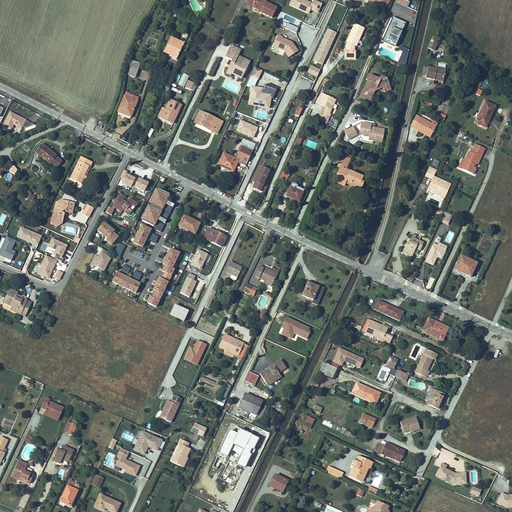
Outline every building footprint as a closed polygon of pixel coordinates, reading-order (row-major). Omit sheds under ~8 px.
[(266,1),(264,0),(247,0),(246,4),(261,11),(263,12),(262,13),(271,17),(276,8),(265,3),(266,1)] [(295,0),(290,0),(289,5),(309,14),(310,10),(306,12),(293,5),(295,0)] [(295,0),(293,5),(306,12),(310,10),(318,14),(322,4),(314,0),(313,0),(312,3),(304,0),(295,0)] [(365,0),(374,4),(374,2),(376,3),(375,4),(374,6),(385,10),(389,0),(365,0)] [(406,23),(392,17),(385,33),(389,35),(386,41),(395,45),(406,23)] [(284,27),(296,32),(298,28),(287,22),(284,27)] [(364,28),(354,24),(346,42),(348,42),(345,46),(346,51),(345,51),(344,58),(355,59),(355,51),(354,51),(354,45),(356,46),(364,28)] [(314,60),(323,64),(336,35),(333,33),(330,38),(325,35),(314,60)] [(293,45),(290,43),(291,42),(282,38),(282,37),(278,35),(275,42),(279,44),(277,47),(285,51),(289,57),(298,51),(293,45)] [(177,57),(184,44),(171,38),(164,52),(168,54),(169,53),(177,57)] [(399,45),(398,49),(401,50),(397,65),(404,67),(409,49),(399,45)] [(244,74),(250,61),(238,56),(241,50),(231,46),(225,57),(232,60),(226,73),(231,75),(231,74),(233,70),(234,70),(244,74)] [(128,75),(135,78),(140,64),(131,61),(129,66),(131,67),(128,75)] [(317,77),(320,70),(311,66),(308,73),(317,77)] [(426,76),(425,78),(434,80),(435,78),(443,80),(446,69),(437,67),(436,69),(428,67),(428,68),(426,76)] [(262,71),(255,68),(251,76),(258,80),(262,71)] [(244,74),(234,70),(233,70),(231,74),(242,78),(244,74)] [(378,79),(369,75),(366,80),(367,81),(370,82),(368,87),(364,88),(360,97),(369,102),(374,91),(373,90),(374,88),(378,90),(383,88),(384,90),(390,88),(387,79),(382,81),(378,79)] [(191,89),(193,85),(194,83),(188,80),(185,87),(191,89)] [(262,89),(252,87),(249,102),(258,104),(258,106),(268,108),(271,95),(262,94),(262,89)] [(124,96),(118,112),(122,114),(123,112),(125,113),(125,115),(130,117),(138,98),(129,94),(127,97),(124,96)] [(335,100),(322,94),(317,103),(324,106),(325,107),(323,111),(322,110),(320,115),(328,119),(330,114),(329,114),(335,100)] [(173,124),(181,105),(170,100),(165,110),(161,118),(173,124)] [(489,121),(495,106),(485,102),(475,123),(484,127),(487,120),(489,121)] [(14,124),(22,128),(26,119),(10,111),(1,128),(10,132),(14,124)] [(217,120),(200,112),(195,123),(201,126),(201,125),(207,128),(207,129),(216,133),(220,125),(216,123),(217,120)] [(415,127),(420,117),(416,115),(411,125),(415,127)] [(430,136),(436,126),(432,123),(420,117),(415,127),(413,129),(418,132),(418,130),(430,136)] [(382,142),(384,130),(371,128),(371,124),(361,122),(360,130),(364,131),(363,136),(369,137),(368,140),(382,142)] [(262,126),(255,123),(253,128),(250,127),(249,130),(257,134),(258,132),(259,132),(262,126)] [(344,132),(348,140),(357,135),(353,127),(344,132)] [(303,136),(299,134),(295,143),(300,145),(303,136)] [(243,138),(240,146),(242,146),(252,151),(256,144),(243,138)] [(55,154),(42,144),(36,152),(50,164),(51,163),(57,168),(62,162),(54,155),(55,154)] [(475,164),(479,156),(481,157),(485,149),(475,144),(471,152),(469,151),(465,160),(463,165),(464,165),(462,169),(473,174),(476,168),(473,167),(474,163),(475,164)] [(252,151),(242,146),(236,159),(234,158),(223,153),(218,165),(233,172),(237,162),(245,166),(252,151)] [(70,179),(82,185),(86,176),(85,176),(84,175),(88,166),(90,167),(92,162),(81,157),(70,179)] [(340,168),(336,177),(338,178),(336,182),(342,185),(344,185),(345,184),(346,180),(351,182),(349,186),(348,188),(354,191),(356,186),(361,188),(363,183),(361,182),(362,178),(345,170),(349,162),(342,158),(338,167),(340,168)] [(264,186),(271,171),(260,167),(257,174),(259,175),(256,182),(253,188),(261,192),(264,186)] [(445,196),(451,185),(434,177),(435,173),(428,169),(425,176),(432,179),(428,188),(433,190),(445,196)] [(120,180),(145,191),(149,182),(124,171),(120,180)] [(289,175),(282,172),(279,180),(282,181),(285,183),(289,175)] [(297,185),(292,183),(286,196),(290,198),(289,201),(293,203),(295,200),(299,202),(304,190),(297,187),(297,185)] [(142,220),(154,225),(157,219),(158,216),(164,204),(166,200),(169,194),(158,188),(157,189),(156,188),(141,218),(143,219),(142,220)] [(116,202),(111,208),(108,207),(105,212),(111,215),(113,209),(115,207),(121,211),(122,210),(124,208),(126,209),(124,211),(128,214),(137,204),(129,197),(125,202),(120,197),(122,195),(118,192),(114,197),(118,199),(116,202)] [(60,201),(56,203),(52,219),(55,219),(57,222),(60,220),(62,221),(64,213),(63,211),(65,210),(66,212),(72,213),(74,204),(66,202),(63,204),(61,201),(60,201)] [(166,204),(163,210),(170,213),(173,208),(166,204)] [(90,215),(93,208),(87,205),(83,212),(90,215)] [(162,211),(159,217),(167,220),(169,214),(162,211)] [(451,217),(443,213),(441,217),(440,221),(448,225),(451,217)] [(184,216),(179,226),(194,234),(199,224),(184,216)] [(115,232),(104,222),(98,230),(109,239),(107,241),(112,245),(119,238),(114,233),(115,232)] [(142,224),(133,243),(138,246),(142,248),(151,229),(142,224)] [(41,236),(21,226),(17,235),(37,245),(41,236)] [(226,237),(209,229),(204,238),(221,247),(226,237)] [(445,240),(450,242),(455,233),(449,230),(445,240)] [(159,236),(151,233),(148,240),(155,243),(159,236)] [(416,236),(412,234),(409,242),(411,243),(409,245),(406,244),(403,251),(413,256),(416,249),(420,251),(424,243),(415,239),(416,236)] [(15,240),(6,236),(0,250),(0,255),(11,260),(15,252),(11,250),(15,240)] [(56,260),(61,263),(63,258),(61,258),(67,245),(52,239),(49,246),(56,250),(54,255),(56,256),(55,260),(56,260)] [(114,254),(120,256),(125,246),(120,243),(114,254)] [(442,259),(447,247),(438,243),(436,247),(433,245),(425,262),(433,265),(437,256),(442,259)] [(165,288),(174,269),(172,268),(179,253),(170,249),(163,264),(165,265),(162,271),(165,272),(162,279),(159,278),(153,290),(155,291),(152,297),(150,296),(147,303),(156,307),(165,288)] [(94,267),(95,265),(105,270),(111,256),(101,252),(99,256),(97,261),(93,259),(90,266),(94,267)] [(206,264),(208,259),(196,254),(194,258),(206,264)] [(454,270),(471,277),(477,263),(461,255),(454,270)] [(48,278),(56,260),(55,260),(46,256),(38,273),(48,278)] [(230,263),(226,271),(232,274),(229,278),(235,281),(241,268),(230,263)] [(123,265),(120,272),(127,275),(130,268),(123,265)] [(271,287),(278,271),(273,269),(272,271),(260,266),(255,276),(265,281),(263,283),(271,287)] [(58,270),(54,277),(60,280),(63,272),(58,270)] [(142,274),(135,270),(131,278),(138,281),(142,274)] [(140,284),(116,272),(112,281),(136,293),(140,284)] [(194,280),(196,276),(189,272),(180,293),(190,297),(197,281),(194,280)] [(204,306),(208,308),(221,280),(213,276),(208,288),(212,290),(204,306)] [(253,287),(246,284),(243,291),(250,294),(253,287)] [(312,303),(317,305),(324,289),(313,285),(312,287),(307,285),(302,296),(313,300),(312,303)] [(10,310),(21,315),(27,301),(19,297),(18,299),(16,298),(18,293),(10,289),(3,302),(11,306),(10,310)] [(31,303),(27,301),(21,315),(25,317),(31,303)] [(386,304),(378,301),(375,309),(399,320),(403,312),(389,306),(386,305),(386,304)] [(174,304),(171,315),(186,319),(189,308),(174,304)] [(265,314),(261,313),(257,322),(261,323),(265,314)] [(212,314),(209,321),(219,325),(222,318),(212,314)] [(311,328),(287,317),(285,323),(286,323),(284,327),(285,328),(283,331),(293,336),(295,333),(296,329),(297,329),(300,330),(299,333),(300,333),(299,335),(308,339),(311,332),(309,331),(311,328)] [(428,319),(422,331),(441,339),(444,334),(445,335),(448,329),(428,319)] [(381,326),(370,322),(368,326),(365,325),(362,330),(365,332),(380,338),(379,339),(390,344),(393,337),(386,334),(388,328),(382,325),(381,326)] [(382,324),(382,325),(388,328),(386,334),(393,337),(393,335),(387,333),(390,327),(382,324)] [(238,356),(244,344),(224,335),(219,347),(227,350),(225,354),(232,357),(234,354),(238,356)] [(197,365),(207,346),(198,341),(194,349),(191,348),(185,359),(197,365)] [(247,346),(244,344),(238,356),(242,358),(247,346)] [(404,356),(408,348),(404,346),(400,354),(404,356)] [(359,358),(339,348),(333,362),(340,365),(342,360),(356,366),(359,358)] [(426,349),(415,373),(426,378),(429,372),(427,371),(431,361),(430,360),(431,358),(432,359),(435,360),(437,354),(426,349)] [(389,356),(385,365),(394,369),(398,360),(389,356)] [(263,372),(260,374),(265,383),(269,381),(270,382),(277,377),(278,378),(281,377),(278,373),(286,368),(280,360),(273,365),(274,368),(270,370),(270,369),(264,373),(263,372)] [(332,378),(337,368),(323,362),(318,371),(325,373),(324,375),(332,378)] [(258,375),(249,371),(245,381),(254,385),(258,375)] [(398,371),(395,377),(402,380),(404,376),(408,378),(409,376),(398,371)] [(267,386),(278,378),(277,377),(270,382),(269,381),(265,383),(267,386)] [(223,406),(231,385),(226,383),(221,396),(224,397),(223,402),(215,399),(214,403),(223,406)] [(377,402),(380,393),(357,383),(352,393),(368,400),(369,398),(377,402)] [(434,394),(429,405),(440,410),(443,404),(440,403),(444,394),(430,388),(429,391),(432,392),(434,394)] [(256,416),(261,404),(262,402),(245,394),(238,407),(256,416)] [(160,417),(171,422),(182,398),(174,395),(171,402),(168,400),(160,417)] [(59,419),(63,408),(49,401),(50,399),(46,397),(42,406),(46,408),(44,412),(59,419)] [(261,404),(256,416),(261,418),(266,406),(261,404)] [(314,404),(312,410),(319,414),(322,408),(314,404)] [(59,419),(44,412),(43,414),(58,420),(59,419)] [(364,425),(365,422),(373,426),(376,419),(363,414),(359,422),(364,425)] [(208,419),(202,416),(196,429),(199,430),(202,425),(205,426),(208,419)] [(309,429),(314,420),(308,417),(304,426),(309,429)] [(416,417),(400,422),(403,431),(410,429),(411,430),(411,432),(420,429),(416,417)] [(63,431),(67,433),(72,423),(68,421),(63,431)] [(67,433),(72,435),(77,425),(72,423),(67,433)] [(158,450),(162,440),(143,431),(134,450),(145,454),(148,446),(158,450)] [(173,456),(170,461),(183,467),(188,458),(186,457),(190,449),(186,447),(188,443),(180,439),(178,444),(180,445),(174,457),(173,456)] [(404,451),(385,443),(384,446),(384,447),(382,451),(386,453),(385,455),(400,462),(404,451)] [(57,449),(52,460),(60,464),(63,458),(69,461),(73,451),(63,446),(61,451),(57,449)] [(139,466),(130,462),(129,463),(126,462),(127,461),(125,460),(127,455),(119,451),(117,455),(118,458),(115,465),(125,470),(124,471),(135,476),(139,466)] [(354,467),(350,476),(360,481),(366,467),(368,468),(370,468),(372,463),(359,457),(357,462),(355,461),(353,467),(354,467)] [(28,464),(19,460),(13,474),(21,478),(20,480),(30,484),(33,475),(25,471),(28,464)] [(446,466),(442,464),(436,476),(453,484),(462,484),(462,475),(456,476),(454,475),(455,474),(445,469),(446,466)] [(366,467),(360,481),(362,482),(368,468),(366,467)] [(329,474),(341,479),(343,473),(332,468),(329,474)] [(466,473),(455,474),(454,475),(456,476),(462,475),(462,484),(466,483),(466,473)] [(99,488),(100,485),(94,482),(97,475),(96,474),(91,485),(99,488)] [(100,485),(103,478),(97,475),(94,482),(100,485)] [(288,481),(275,475),(270,486),(281,491),(284,485),(285,485),(288,481)] [(69,481),(60,502),(70,507),(80,486),(69,481)] [(472,487),(470,493),(479,496),(481,490),(472,487)] [(358,488),(356,494),(362,496),(364,490),(358,488)] [(511,497),(511,495),(507,495),(502,493),(501,495),(506,497),(502,506),(506,508),(511,507),(511,504),(507,505),(505,504),(508,498),(511,497)] [(116,511),(120,504),(100,494),(94,506),(104,511),(105,508),(114,511),(116,511)] [(506,497),(501,495),(497,503),(502,506),(506,497)] [(367,510),(366,511),(386,511),(387,510),(389,507),(377,502),(375,507),(367,510)]
